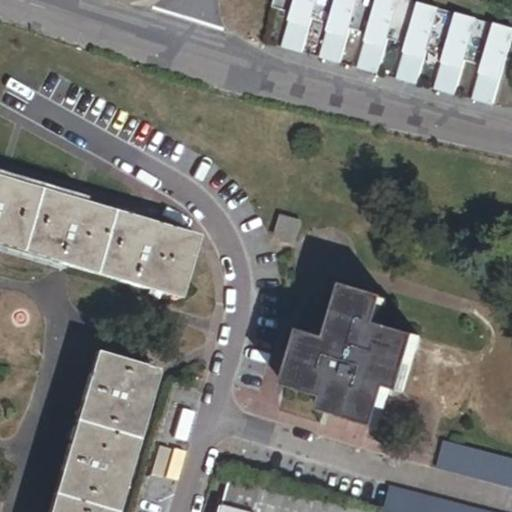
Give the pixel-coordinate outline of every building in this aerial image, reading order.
[(275,60),(295,66),(306,32),(315,0),(272,0),(266,20),(286,26),(275,60)] [(323,37),(313,71),(333,78),(343,43),(356,2),(350,0),(315,0),(306,32),(323,37)] [(361,49),(350,83),(370,88),(381,54),(394,13),(356,2),(343,43),(361,49)] [(400,60),(389,94),(409,100),(420,66),(432,25),(394,13),(381,54),(400,60)] [(427,105),(435,108),(447,111),(457,77),(470,36),(432,25),(420,66),(438,71),(427,105)] [(457,77),(475,83),(465,117),(484,122),(507,47),(470,36),(457,77)] [(0,240),(173,296),(193,235),(0,173),(0,240)] [(285,238),(292,217),(273,211),(266,232),(285,238)] [(395,387),(411,332),(374,321),(382,292),(340,280),(324,334),(296,326),(281,380),(319,392),(315,406),(370,422),(381,383),(395,387)] [(107,511),(153,365),(91,346),(40,511),(107,511)] [(511,485),(511,455),(438,436),(430,464),(511,485)] [(370,511),(309,496),(308,499),(222,477),(213,511),(370,511)] [(387,511),(500,511),(384,482),(377,509),(387,511)]
